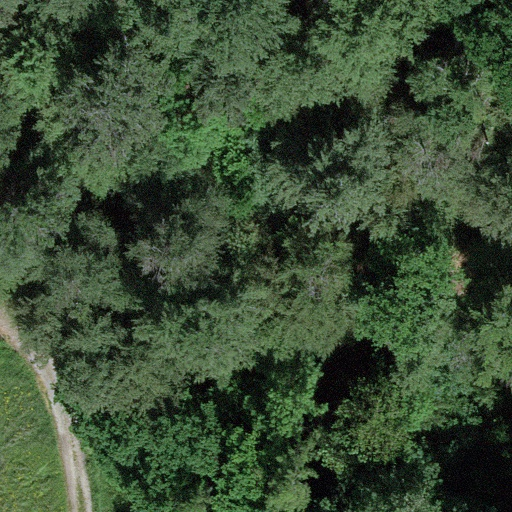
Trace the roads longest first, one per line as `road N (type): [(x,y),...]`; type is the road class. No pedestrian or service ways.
road 1 (track): [(39,368),(166,323),(511,259)]
road 2 (track): [(0,321),(23,336),(60,408),(73,511)]
